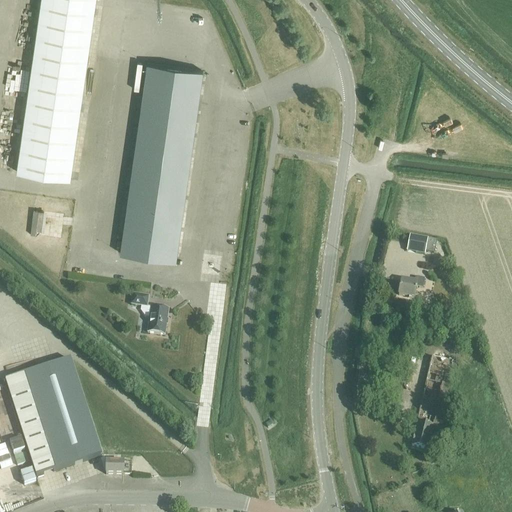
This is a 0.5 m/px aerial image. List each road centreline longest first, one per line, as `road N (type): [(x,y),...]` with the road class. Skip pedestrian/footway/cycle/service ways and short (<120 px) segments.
road 1 (tertiary): [(333,511),(316,382),(343,164)]
road 2 (unclassified): [(376,174),(338,344),(341,441),(360,511)]
road 3 (unclassified): [(42,511),(82,499),(203,498),(269,511)]
road 4 (tertiary): [(343,164),(346,74),(305,0)]
road 5 (primary): [(511,103),(400,0)]
